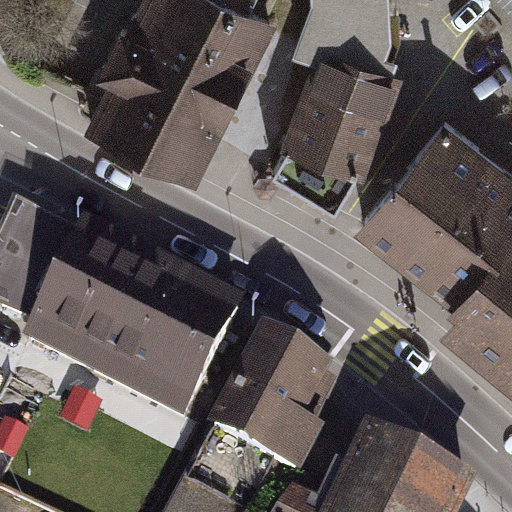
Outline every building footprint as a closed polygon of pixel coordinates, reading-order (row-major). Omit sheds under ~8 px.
[(151,0),(91,124),(190,172),(273,0),(151,0)] [(389,0),(312,0),(296,43),(324,54),(292,136),(273,166),(335,205),(363,159),(399,58),(387,54),(391,41),(389,0)] [(511,236),(511,178),(445,122),(365,220),(462,295),(511,236)] [(183,426),(246,305),(88,223),(80,238),(19,207),(0,242),(0,312),(29,328),(22,342),(183,426)] [(511,379),(511,236),(462,295),(441,320),(511,379)] [(263,336),(216,437),(171,511),(247,511),(271,463),(301,479),(321,436),(304,423),(334,375),(263,336)] [(468,511),(480,485),(363,433),(330,508),(291,491),(281,511),(468,511)]
